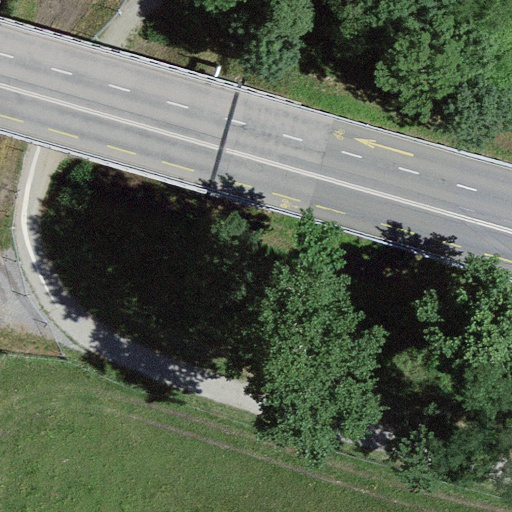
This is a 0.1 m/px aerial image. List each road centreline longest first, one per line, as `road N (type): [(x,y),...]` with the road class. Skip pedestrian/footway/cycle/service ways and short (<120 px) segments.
road 1 (track): [(141,0),(101,41),(36,161),(24,225),(41,286),(73,333),(360,440),(511,476)]
road 2 (secondary): [(511,226),(0,81)]
